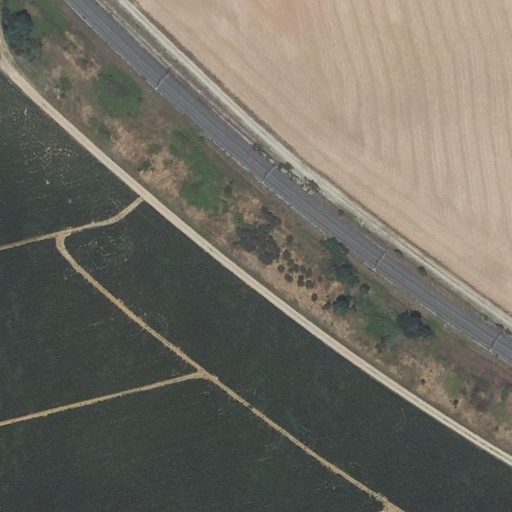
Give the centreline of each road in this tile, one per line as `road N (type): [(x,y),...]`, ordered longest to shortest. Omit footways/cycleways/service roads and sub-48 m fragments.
road 1 (track): [(0,63),(119,173),(307,326),(511,461)]
road 2 (track): [(511,323),(264,138),(124,0)]
